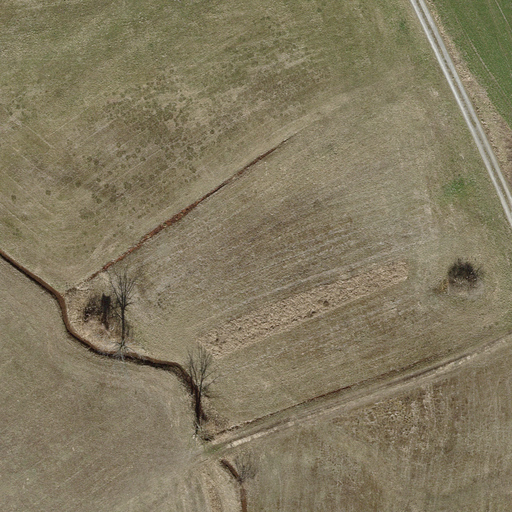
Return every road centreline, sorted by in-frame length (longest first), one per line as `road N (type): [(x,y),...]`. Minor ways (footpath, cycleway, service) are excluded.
road 1 (track): [(511,328),(182,466)]
road 2 (track): [(415,0),(511,211)]
